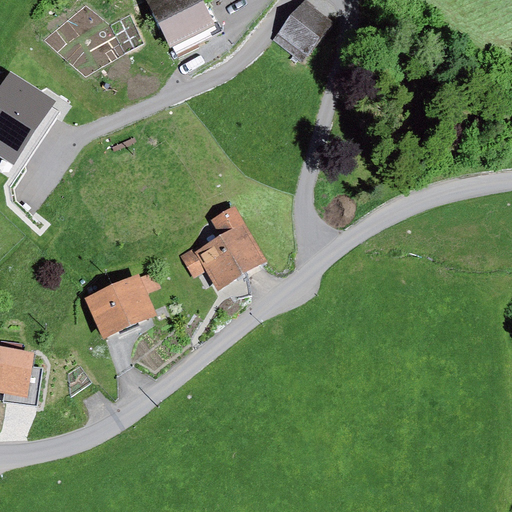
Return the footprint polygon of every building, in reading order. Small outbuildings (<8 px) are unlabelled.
[(149,0),(170,35),(210,11),(202,0),(149,0)] [(303,6),(295,0),(280,0),(266,18),(282,31),(303,6)] [(340,28),(309,7),(282,45),(313,67),(340,28)] [(10,87),(0,102),(0,152),(26,169),(59,119),(10,87)] [(210,235),(183,248),(203,294),(262,269),(233,210),(206,224),(210,235)] [(141,276),(87,297),(106,346),(160,325),(141,276)] [(33,355),(0,348),(0,400),(27,405),(33,355)]
